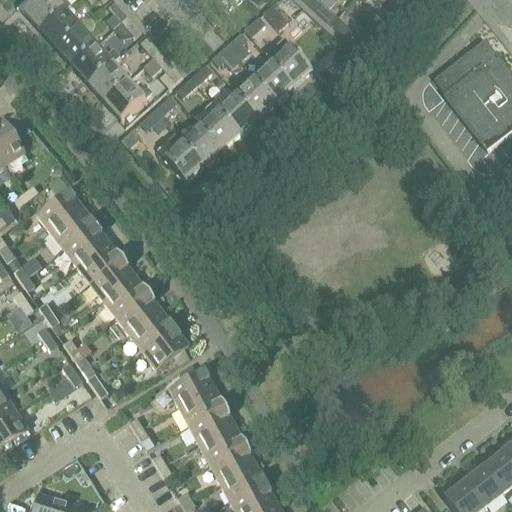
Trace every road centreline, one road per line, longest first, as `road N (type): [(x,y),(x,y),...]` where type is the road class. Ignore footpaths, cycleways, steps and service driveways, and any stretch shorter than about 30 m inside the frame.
road 1 (residential): [(147,511),(100,437),(0,499)]
road 2 (residential): [(370,511),(511,402)]
road 3 (unknown): [(74,418),(206,321)]
